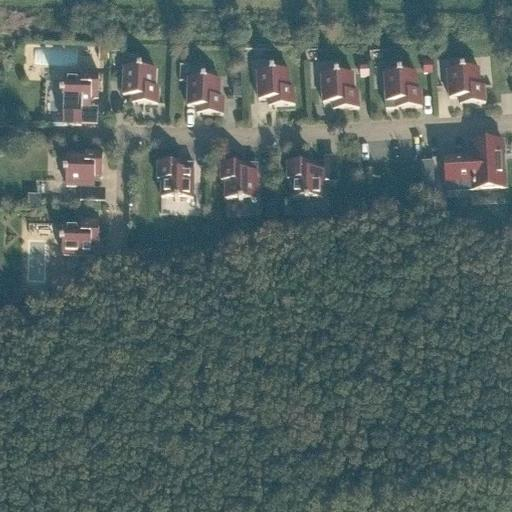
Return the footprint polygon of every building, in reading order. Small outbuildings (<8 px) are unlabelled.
[(432,76),(432,63),(422,64),(423,76),(432,76)] [(369,65),(360,66),(360,78),(369,78),(369,65)] [(461,72),(447,73),(449,101),(459,101),(460,108),(485,106),(484,89),(480,89),(479,71),(465,72),(465,69),(461,70),(461,72)] [(124,70),(123,98),(133,99),(132,106),(158,107),(159,91),(155,90),(156,72),(124,70)] [(271,74),(257,75),(259,103),(269,102),(269,109),(295,108),(294,91),(290,92),(289,73),(275,74),(275,71),(271,71),(271,74)] [(398,76),(384,77),(386,105),(386,112),(396,111),(422,110),(421,93),(417,93),(416,75),(402,76),(402,73),(398,73),(398,76)] [(335,77),(322,78),(323,106),(333,106),(333,113),(359,112),(358,95),(354,95),(353,77),(339,77),(339,74),(335,75),(335,77)] [(64,78),(63,110),(65,110),(64,127),(81,128),(82,111),(91,111),(91,110),(91,101),(99,101),(100,76),(83,75),(83,79),(64,78)] [(188,81),(188,109),(198,110),(197,117),(223,118),(223,101),(219,101),(220,82),(206,82),(206,79),(202,79),(202,82),(188,81)] [(82,111),(81,128),(93,128),(94,110),(91,110),(91,111),(82,111)] [(463,159),(445,160),(446,186),(472,185),(473,193),(506,191),(503,144),(470,146),(471,161),(463,161),(463,159)] [(68,158),(67,189),(95,190),(95,180),(102,180),(103,155),(86,154),(86,158),(68,158)] [(179,201),(193,202),(194,166),(159,165),(158,182),(162,182),(162,201),(175,201),(175,204),(179,204),(179,201)] [(288,165),(288,182),(292,182),(292,201),(305,201),(305,203),(309,204),(309,201),(323,201),(323,173),(313,173),(314,166),(288,165)] [(222,167),(222,184),(226,184),(225,202),(239,202),(239,205),(243,205),(243,202),(257,203),(257,175),(257,168),(247,168),(247,167),(222,167)] [(436,203),(434,188),(422,189),(423,204),(436,203)] [(28,197),(27,209),(40,210),(40,201),(37,197),(28,197)] [(360,207),(348,210),(350,219),(362,215),(360,207)] [(61,241),(61,245),(63,245),(63,259),(91,259),(91,249),(99,250),(99,224),(82,224),(82,228),(64,227),(64,241),(61,241)] [(219,247),(219,235),(210,235),(210,247),(219,247)] [(140,259),(144,251),(133,246),(129,255),(140,259)] [(31,293),(13,293),(13,305),(31,305),(31,293)]
